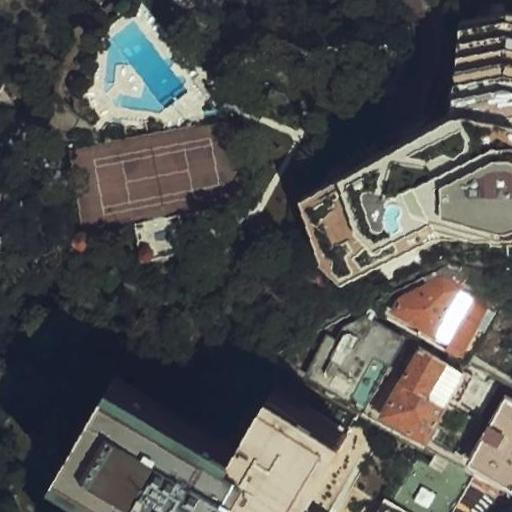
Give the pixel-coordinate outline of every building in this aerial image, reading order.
[(511,4),(486,9),(478,87),(328,175),(336,225),(373,278),(471,224),(511,218),(511,4)] [(297,92),(272,83),(268,94),(293,103),(297,92)] [(233,111),(67,141),(81,222),(248,192),(233,111)] [(182,211),(138,218),(144,255),(188,247),(182,211)] [(54,240),(36,249),(41,261),(59,253),(54,240)] [(447,253),(443,269),(377,302),(481,358),(504,311),(468,288),(481,257),(447,253)] [(313,373),(369,403),(410,332),(379,315),(335,332),(313,373)] [(435,437),(471,370),(422,343),(385,411),(435,437)] [(332,511),(385,411),(369,403),(313,373),(293,363),(252,442),(111,369),(49,489),(92,511),(332,511)] [(511,394),(475,461),(511,481),(511,394)] [(416,442),(380,509),(384,511),(448,511),(474,469),(416,442)]
